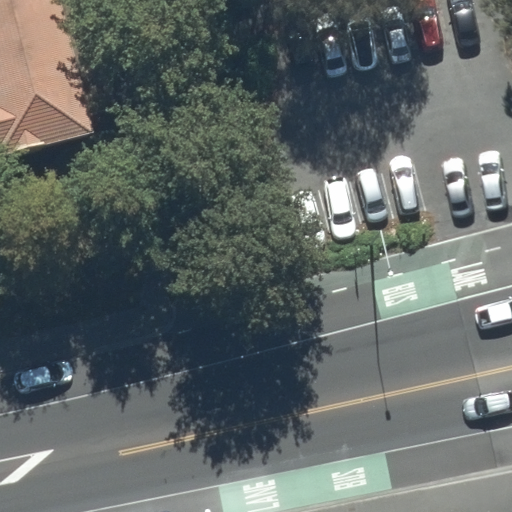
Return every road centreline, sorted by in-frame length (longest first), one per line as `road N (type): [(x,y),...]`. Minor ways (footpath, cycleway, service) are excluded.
road 1 (trunk): [(225,431),(397,358),(511,329)]
road 2 (trunk): [(511,397),(409,417),(225,431)]
road 3 (trunk): [(225,431),(0,478)]
